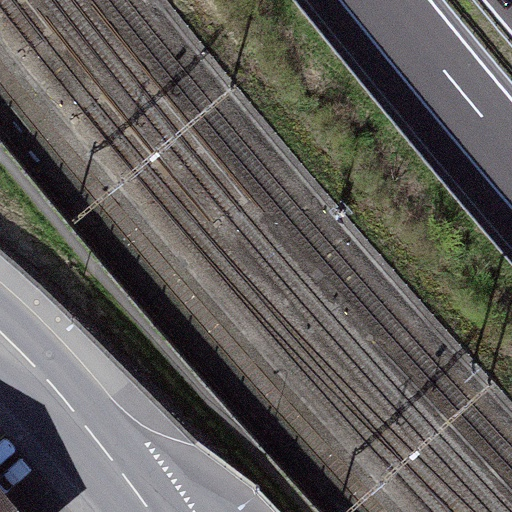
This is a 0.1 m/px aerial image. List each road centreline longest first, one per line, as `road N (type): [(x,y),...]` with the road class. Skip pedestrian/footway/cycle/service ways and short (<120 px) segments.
road 1 (primary): [(151,511),(70,409),(0,341)]
road 2 (motorway): [(383,0),(511,156)]
